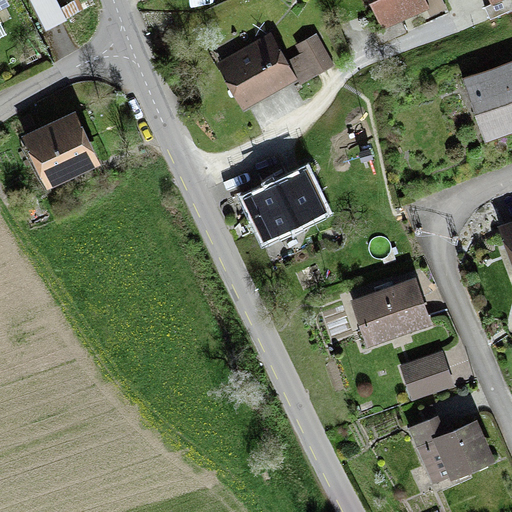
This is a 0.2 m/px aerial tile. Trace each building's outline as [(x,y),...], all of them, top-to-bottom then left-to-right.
[(56,0),(27,0),(45,33),(67,21),(56,0)] [(424,4),(422,0),(377,0),(387,20),(424,4)] [(511,0),(496,0),(484,6),(490,18),(511,8),(511,0)] [(401,19),(375,30),(381,43),(407,32),(401,19)] [(331,66),(314,35),(300,43),(305,53),(290,62),(301,83),(331,66)] [(290,77),(268,38),(223,63),(246,102),(290,77)] [(511,62),(472,76),(492,131),(511,123),(511,62)] [(75,122),(28,142),(43,177),(90,157),(75,122)] [(303,170),(253,195),(254,196),(255,196),(260,208),(253,211),(254,213),(255,213),(265,234),(264,235),(265,237),(322,209),(303,170)] [(415,279),(353,300),(368,343),(430,321),(415,279)] [(441,354),(413,363),(423,391),(451,381),(441,354)] [(435,416),(411,427),(435,482),(491,458),(475,420),(443,434),(435,416)]
